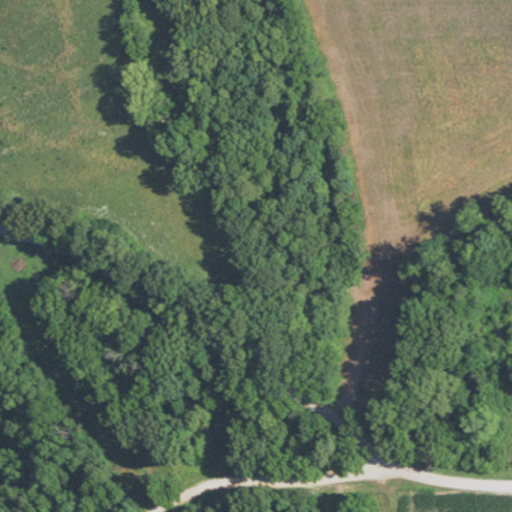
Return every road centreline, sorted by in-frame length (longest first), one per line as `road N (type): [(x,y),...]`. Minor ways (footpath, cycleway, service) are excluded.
road 1 (residential): [(394,465),(58,240),(0,224)]
road 2 (residential): [(511,482),(461,482),(394,465)]
